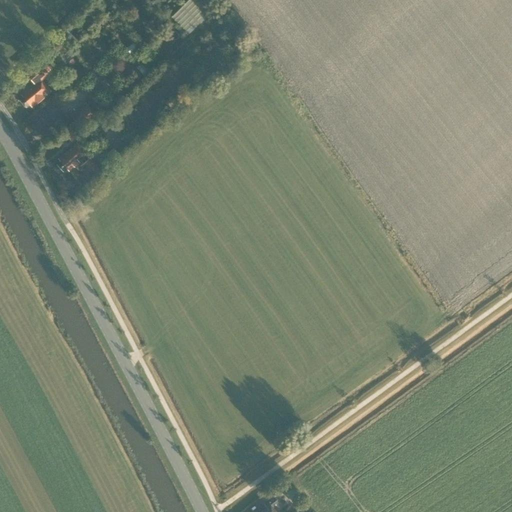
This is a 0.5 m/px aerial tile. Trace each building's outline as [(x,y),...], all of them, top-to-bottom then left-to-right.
[(188,0),(182,6),(199,23),(210,13),(197,0),(188,0)] [(188,34),(199,23),(182,6),(171,17),(188,34)] [(57,42),(54,48),(59,51),(62,45),(57,42)] [(47,67),(41,58),(24,72),(34,84),(21,94),(23,97),(20,100),(26,107),(29,105),(31,107),(36,103),(37,103),(43,98),(43,97),(50,91),(42,81),(52,72),(50,70),(54,68),(51,64),(47,67)] [(63,132),(71,141),(83,130),(81,129),(96,116),(84,102),(69,115),(75,122),(63,132)] [(87,154),(85,152),(77,142),(58,159),(60,161),(57,164),(63,171),(66,169),(68,171),(80,161),(82,165),(80,167),(91,179),(101,171),(89,158),(86,161),(83,158),(87,154)] [(284,489),(280,483),(270,491),(275,496),(284,489)] [(289,500),(298,493),(293,487),(284,494),(289,500)] [(276,511),(268,503),(257,511),(276,511)]
